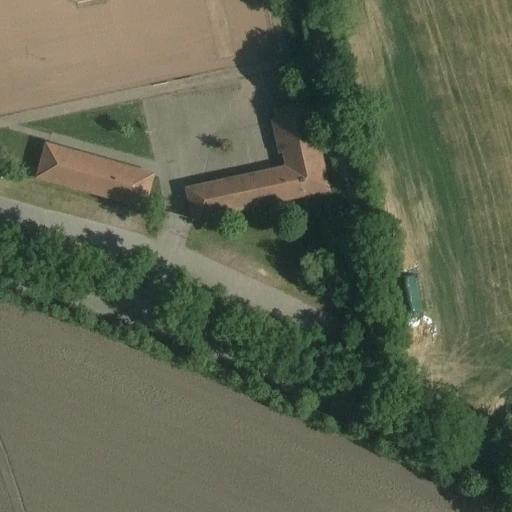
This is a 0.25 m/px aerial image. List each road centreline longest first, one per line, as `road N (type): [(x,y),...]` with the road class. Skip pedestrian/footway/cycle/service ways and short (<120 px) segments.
road 1 (unclassified): [(0,275),(143,316),(511,482)]
road 2 (track): [(387,424),(395,404),(310,0)]
